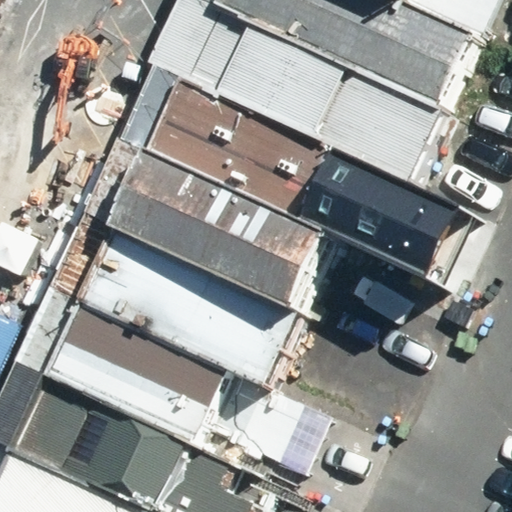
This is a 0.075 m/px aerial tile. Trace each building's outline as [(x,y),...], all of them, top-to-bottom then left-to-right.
[(0,511),(12,511),(43,448),(74,380),(145,220),(180,144),(209,79),(251,97),(282,25),(247,9),(251,0),(199,0),(172,62),(179,66),(0,449),(0,511)] [(251,0),(247,9),(282,25),(474,109),(509,31),(437,0),(251,0)] [(474,109),(282,25),(251,97),(363,146),(443,181),(474,109)] [(363,146),(251,97),(209,79),(180,144),(333,212),(363,146)] [(333,212),(180,144),(145,220),(335,305),(339,307),(373,231),(333,212)] [(335,305),(145,220),(74,380),(260,463),(265,453),(294,466),(319,412),(292,400),(335,305)] [(250,486),(260,463),(74,380),(43,448),(185,511),(285,511),(289,503),(250,486)] [(185,511),(43,448),(12,511),(185,511)]
